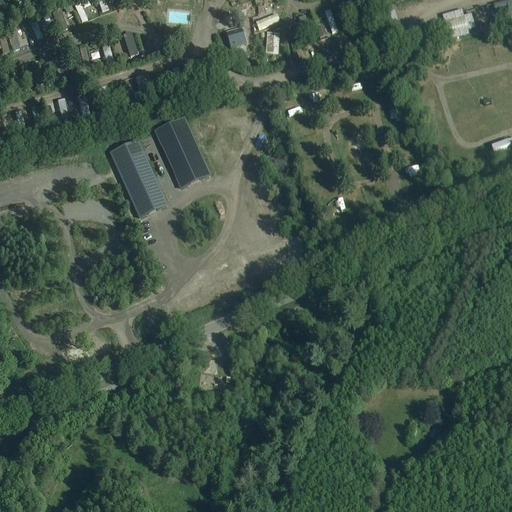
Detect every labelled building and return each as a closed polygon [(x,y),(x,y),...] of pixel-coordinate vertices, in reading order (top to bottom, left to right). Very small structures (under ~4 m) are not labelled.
[(509,12),(499,15),(500,21),(511,17),(511,0),(510,0),(510,2),(493,7),(494,12),(508,9),(509,12)] [(75,5),(82,22),(88,20),(81,3),(75,5)] [(52,13),(59,31),(68,27),(65,20),(69,18),(65,8),(52,13)] [(320,12),(314,15),(317,21),(323,18),(320,12)] [(476,30),(472,16),(464,18),(462,12),(442,17),(450,42),(454,40),(470,36),(468,32),(476,30)] [(395,13),(383,17),(386,26),(398,22),(395,13)] [(307,16),(300,17),(302,33),(310,32),(307,16)] [(31,24),(37,40),(48,36),(42,20),(31,24)] [(324,26),(318,28),(321,36),(327,34),(324,26)] [(16,30),(8,31),(11,51),(18,50),(16,30)] [(232,49),(247,45),(243,30),(228,34),(232,49)] [(267,53),(280,53),(280,32),(267,32),(267,53)] [(124,37),(125,53),(135,52),(134,36),(124,37)] [(109,41),(101,43),(107,64),(114,62),(109,41)] [(83,69),(90,68),(88,47),(81,48),(83,69)] [(180,67),(173,69),(178,88),(186,86),(185,80),(198,77),(195,64),(188,66),(189,70),(181,72),(180,67)] [(141,78),(145,93),(151,91),(147,76),(141,78)] [(94,93),(98,106),(110,103),(105,89),(94,93)] [(187,121),(158,133),(181,200),(209,188),(187,121)] [(235,141),(246,142),(248,125),(237,124),(235,141)] [(167,172),(137,185),(160,251),(189,239),(167,172)] [(263,223),(250,230),(252,234),(266,228),(263,223)]
